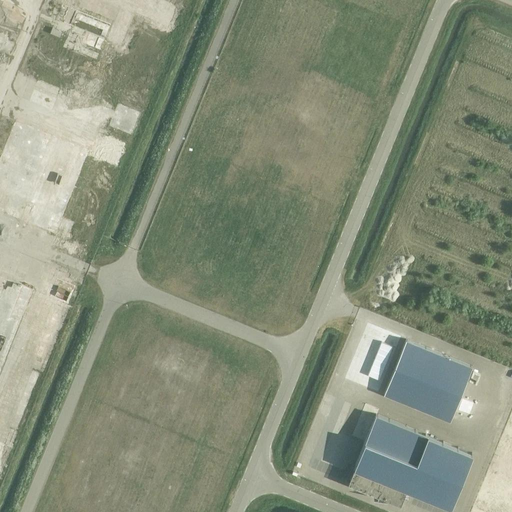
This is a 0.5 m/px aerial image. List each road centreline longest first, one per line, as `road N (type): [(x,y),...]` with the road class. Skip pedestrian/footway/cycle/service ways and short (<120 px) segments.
road 1 (unclassified): [(232,0),(25,511)]
road 2 (unclassified): [(248,478),(442,0)]
